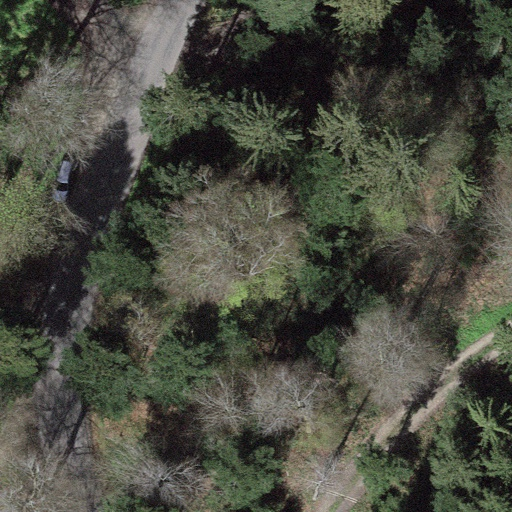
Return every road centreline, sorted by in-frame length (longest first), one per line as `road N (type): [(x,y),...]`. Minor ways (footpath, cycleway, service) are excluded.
road 1 (unclassified): [(84,511),(53,376),(183,0)]
road 2 (track): [(0,104),(148,89),(76,0)]
road 3 (track): [(329,511),(431,391),(511,344)]
road 4 (track): [(289,0),(130,135)]
